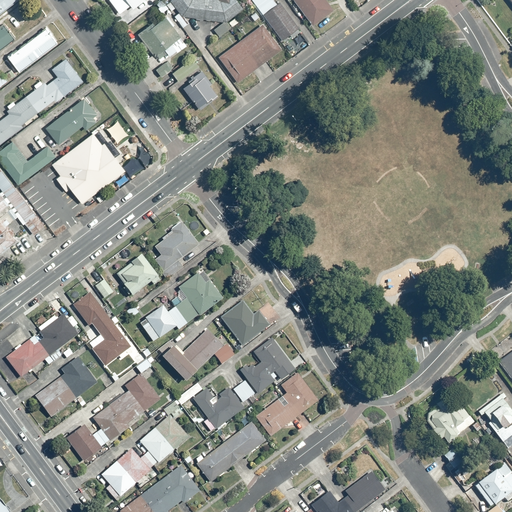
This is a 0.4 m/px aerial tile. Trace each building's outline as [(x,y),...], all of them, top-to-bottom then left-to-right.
[(0,0),(0,13),(17,0),(0,0)] [(125,0),(132,9),(144,0),(125,0)] [(218,0),(171,0),(170,1),(182,16),(225,22),(243,9),(236,0),(219,0),(218,0)] [(293,0),(312,25),(333,10),(325,0),(293,0)] [(280,2),(263,15),(281,40),(299,28),(280,2)] [(155,25),(153,21),(137,34),(155,56),(180,36),(165,17),(155,25)] [(4,24),(0,26),(0,49),(15,39),(4,24)] [(262,24),(218,57),(237,82),(281,49),(262,24)] [(45,28),(8,56),(19,71),(57,43),(45,28)] [(0,143),(22,127),(21,125),(54,100),(55,102),(83,81),(65,58),(51,69),(57,76),(47,84),(45,81),(7,111),(9,113),(0,119),(0,143)] [(198,67),(192,58),(172,72),(178,82),(198,67)] [(173,67),(168,60),(155,69),(161,77),(173,67)] [(196,78),(183,88),(198,108),(211,98),(212,100),(217,95),(204,78),(198,82),(196,78)] [(84,97),(45,128),(57,144),(82,125),(85,130),(96,122),(93,118),(97,114),(84,97)] [(96,133),(53,165),(81,202),(124,170),(96,133)] [(27,161),(12,141),(0,150),(0,161),(18,184),(55,156),(47,145),(27,161)] [(0,187),(27,222),(24,224),(34,235),(47,225),(0,165),(0,187)] [(0,217),(6,225),(17,217),(0,192),(0,217)] [(0,250),(16,238),(6,225),(0,217),(0,250)] [(160,255),(153,260),(163,272),(199,244),(181,222),(170,230),(173,233),(154,247),(160,255)] [(158,276),(140,254),(130,262),(133,266),(120,275),(125,282),(122,285),(132,296),(158,276)] [(197,273),(178,287),(199,315),(222,298),(209,281),(205,283),(197,273)] [(113,291),(103,279),(94,285),(104,298),(113,291)] [(130,347),(90,292),(72,305),(88,326),(92,323),(104,340),(92,349),(104,366),(130,347)] [(242,300),(220,317),(242,346),(268,325),(257,311),(253,314),(242,300)] [(125,309),(129,317),(138,312),(133,304),(125,309)] [(162,306),(144,318),(159,338),(176,326),(162,306)] [(29,340),(5,358),(20,377),(78,334),(63,314),(39,332),(43,338),(34,345),(29,340)] [(174,344),(161,357),(185,382),(223,345),(207,329),(182,353),(174,344)] [(246,365),(239,370),(257,394),(274,381),(269,375),(274,371),(280,380),(295,369),(271,338),(253,352),(261,362),(254,368),(252,365),(248,368),(246,365)] [(74,351),(69,346),(62,353),(66,358),(74,351)] [(511,351),(499,361),(511,377),(511,351)] [(64,374),(35,396),(51,417),(97,383),(78,356),(60,369),(64,374)] [(128,391),(91,417),(109,441),(129,427),(126,424),(160,399),(140,373),(124,385),(128,391)] [(286,393),(254,417),(270,437),(318,401),(297,373),(280,385),(286,393)] [(206,388),(192,398),(215,429),(243,408),(228,388),(219,395),(221,397),(212,404),(209,401),(214,398),(206,388)] [(444,437),(448,443),(458,436),(453,430),(470,417),(452,393),(437,405),(438,406),(428,414),(427,421),(433,429),(434,431),(440,440),(444,437)] [(488,423),(503,442),(511,434),(511,410),(503,399),(484,413),(491,421),(488,423)] [(169,415),(139,441),(158,463),(188,437),(169,415)] [(251,422),(195,464),(209,483),(265,440),(251,422)] [(101,448),(84,424),(66,438),(83,461),(101,448)] [(467,474),(490,456),(495,452),(490,446),(485,450),(476,438),(472,441),(468,435),(443,454),(449,462),(444,466),(453,477),(463,469),(467,474)] [(131,448),(100,475),(120,497),(151,470),(131,448)] [(479,482),(495,504),(511,491),(511,473),(505,463),(479,482)] [(180,465),(118,511),(119,511),(167,511),(181,501),(183,504),(200,492),(180,465)] [(311,505),(316,511),(356,511),(385,490),(371,472),(345,491),(349,495),(339,503),(329,491),(311,505)] [(0,511),(9,511),(0,499),(0,511)] [(313,511),(310,508),(309,509),(303,502),(298,506),(301,511),(313,511)]
